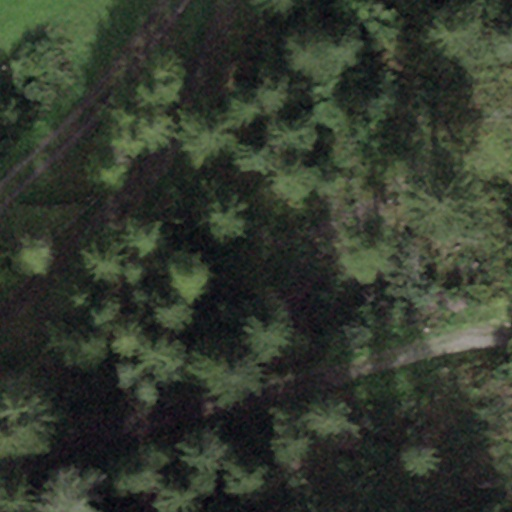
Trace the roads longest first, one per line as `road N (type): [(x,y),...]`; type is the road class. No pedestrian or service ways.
road 1 (track): [(0,476),(68,435),(425,344),(511,339)]
road 2 (track): [(228,0),(191,111),(0,323)]
road 3 (track): [(176,0),(0,210)]
